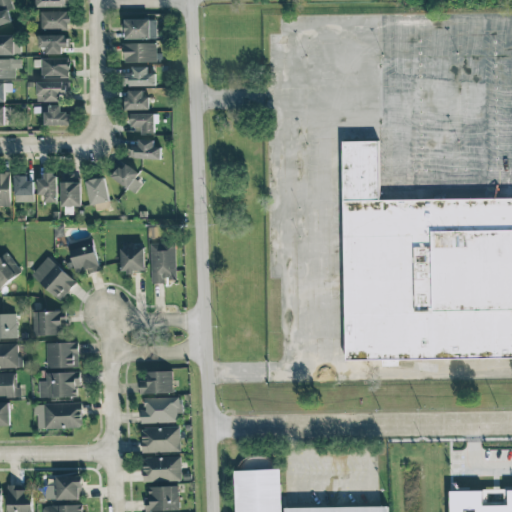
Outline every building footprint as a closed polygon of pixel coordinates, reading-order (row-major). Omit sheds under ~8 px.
[(0,0),(0,24),(12,21),(8,9),(13,7),(10,0),(0,0)] [(35,0),(36,8),(69,7),(68,0),(35,0)] [(40,12),(40,29),(68,29),(67,11),(40,12)] [(124,39),(156,38),(156,19),(124,19),(124,39)] [(46,54),(62,54),(61,47),(67,47),(67,34),(38,35),(38,47),(46,47),(46,54)] [(0,54),(20,54),(20,35),(0,35),(0,54)] [(156,43),(123,44),(124,63),(157,62),(156,43)] [(68,58),(40,58),(41,77),(69,76),(68,58)] [(21,59),(0,59),(0,78),(16,78),(15,69),(21,69),(21,59)] [(148,66),(132,66),(132,73),(124,73),(124,86),(155,86),(155,73),(148,73),(148,66)] [(36,82),(37,102),(62,101),(61,94),(71,94),(70,82),(36,82)] [(0,102),(5,102),(4,92),(11,92),(10,83),(0,83),(0,102)] [(149,110),(149,97),(143,97),(143,90),(126,91),(126,110),(149,110)] [(43,125),(68,125),(68,112),(61,112),(61,106),(48,106),(48,111),(43,111),(43,125)] [(154,113),(131,114),(131,127),(142,127),(142,134),(155,134),(154,113)] [(161,158),(161,147),(154,147),(153,140),(138,140),(138,145),(129,145),(129,159),(161,158)] [(339,143),(378,142),(378,198),(511,194),(511,356),(344,360),(339,143)] [(135,179),(139,173),(123,162),(112,179),(135,193),(142,183),(135,179)] [(0,206),(10,206),(10,173),(0,172),(0,206)] [(37,176),(38,195),(44,195),(44,202),(57,202),(56,175),(37,176)] [(33,177),(14,177),(14,202),(34,202),(33,177)] [(109,201),(104,177),(85,181),(91,205),(109,201)] [(61,207),(81,206),(81,182),(60,182),(61,207)] [(69,249),(76,273),(85,270),(87,274),(101,271),(93,243),(69,249)] [(176,280),(175,243),(150,243),(151,284),(166,284),(166,280),(176,280)] [(121,272),(145,272),(144,248),(121,248),(121,272)] [(0,258),(0,286),(22,274),(9,253),(0,258)] [(31,274),(60,301),(77,283),(48,256),(31,274)] [(65,310),(33,312),(33,336),(65,335),(65,310)] [(0,314),(0,338),(17,338),(16,314),(0,314)] [(46,343),(47,368),(79,367),(78,342),(46,343)] [(0,344),(0,368),(22,367),(21,356),(18,356),(17,344),(0,344)] [(172,371),(146,372),(146,380),(140,380),(140,394),(172,393),(172,371)] [(38,381),(39,398),(77,397),(76,385),(80,385),(80,372),(46,373),(46,381),(38,381)] [(0,373),(0,396),(20,397),(20,387),(16,387),(16,373),(0,373)] [(144,398),(145,410),(141,410),(141,423),(177,422),(177,413),(182,413),(181,397),(144,398)] [(0,426),(10,426),(9,402),(0,402),(0,426)] [(36,429),(82,428),(82,403),(35,404),(36,429)] [(142,453),(180,452),(180,427),(142,428),(142,453)] [(180,456),(142,458),(143,482),(181,481),(180,456)] [(235,511),(281,511),(280,469),(234,471),(235,511)] [(57,500),(79,499),(79,488),(83,488),(82,475),(56,476),(57,500)] [(31,511),(31,486),(8,487),(7,511),(31,511)] [(147,511),(179,510),(178,486),(146,487),(147,511)] [(483,489),(483,504),(507,505),(507,489),(483,489)] [(449,511),(511,511),(511,490),(508,490),(508,505),(482,506),(482,491),(449,491),(449,511)]
